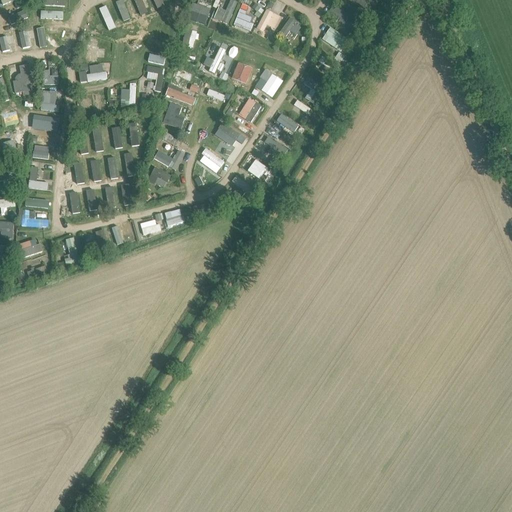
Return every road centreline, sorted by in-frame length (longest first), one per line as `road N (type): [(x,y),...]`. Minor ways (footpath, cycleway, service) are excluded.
road 1 (track): [(413,0),(85,511)]
road 2 (track): [(511,166),(441,0)]
